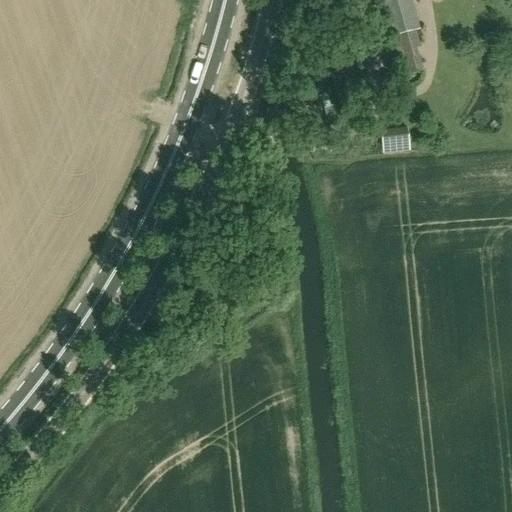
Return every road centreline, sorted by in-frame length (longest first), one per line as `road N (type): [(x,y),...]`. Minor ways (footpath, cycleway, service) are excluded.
road 1 (unclassified): [(0,490),(74,405),(177,248),(246,94),(271,0)]
road 2 (primary): [(0,427),(109,283),(138,230),(186,124),(226,0)]
